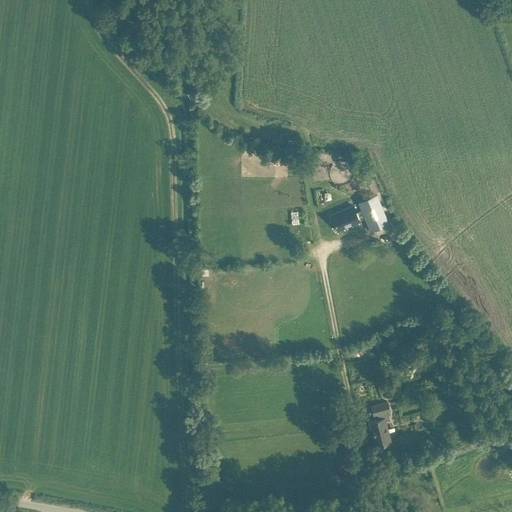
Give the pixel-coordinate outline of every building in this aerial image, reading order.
[(315,192),(318,206),(327,204),(323,190),(315,192)] [(353,200),(331,208),(336,224),(359,216),(358,214),(364,212),(369,226),(388,220),(378,192),(359,198),(361,205),(356,207),(353,200)] [(296,211),(289,212),(291,224),(298,223),(296,211)] [(197,260),(196,268),(207,269),(207,261),(197,260)] [(375,445),(391,441),(385,420),(390,419),(387,410),(389,410),(387,401),(371,405),(373,414),(377,413),(378,418),(369,421),(375,445)] [(420,441),(417,430),(398,436),(401,447),(420,441)]
